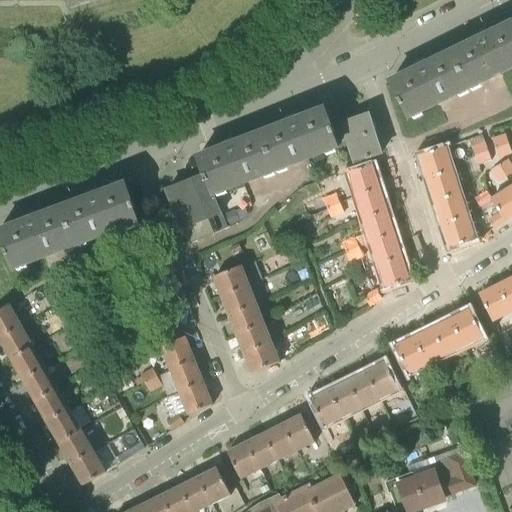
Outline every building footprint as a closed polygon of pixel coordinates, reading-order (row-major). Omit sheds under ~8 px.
[(68,0),(71,7),(71,9),(100,0),(68,0)] [(511,23),(483,38),(452,52),(421,67),(391,82),(402,106),(404,105),(410,118),(438,104),(470,89),(500,75),(511,68),(511,23)] [(339,143),(346,141),(353,164),(371,158),(381,155),(369,115),(343,124),(344,125),(340,126),(333,128),(326,110),(297,121),(263,134),(232,146),(199,158),(206,176),(168,190),(190,244),(224,230),(219,216),(223,215),(215,195),(246,183),(277,172),(311,158),(341,147),(339,143)] [(476,156),(489,152),(482,135),(473,139),(475,146),(472,147),(476,156)] [(493,139),(496,149),(509,144),(506,135),(493,139)] [(500,159),(511,154),(511,152),(509,144),(496,149),(500,159)] [(427,180),(453,171),(446,148),(421,156),(427,176),(426,176),(427,180)] [(489,152),(476,156),(479,166),(492,161),(489,152)] [(500,165),(508,177),(511,174),(511,164),(509,160),(500,165)] [(374,165),(348,174),(356,199),(381,189),(374,165)] [(498,183),(508,177),(500,165),(491,171),(498,183)] [(436,202),(461,194),(453,171),(427,180),(428,184),(430,183),(436,202)] [(79,245),(110,233),(139,223),(134,209),(135,209),(126,184),(95,195),(65,207),(30,219),(0,230),(0,236),(7,256),(8,256),(13,269),(45,258),(79,245)] [(511,186),(492,199),(492,201),(500,213),(505,222),(511,217),(511,186)] [(381,189),(356,199),(363,220),(388,211),(381,189)] [(481,207),(492,201),(492,199),(487,191),(476,199),(481,207)] [(341,205),(337,194),(324,200),(328,210),(341,205)] [(441,226),(468,218),(461,194),(436,202),(442,221),(440,222),(441,226)] [(331,218),(331,219),(344,214),(341,205),(328,210),(331,218)] [(388,211),(363,220),(371,244),(396,236),(388,211)] [(489,220),(494,229),(505,222),(500,213),(489,220)] [(450,249),(476,241),(468,218),(441,226),(443,230),(444,229),(450,249)] [(378,266),(403,257),(396,236),(371,244),(378,266)] [(343,243),(347,253),(360,248),(356,238),(343,243)] [(360,248),(347,253),(351,263),(364,257),(360,248)] [(385,289),(411,281),(403,257),(378,266),(385,289)] [(222,297),(250,286),(242,267),(214,278),(222,297)] [(511,312),(511,279),(503,284),(502,282),(498,284),(511,312)] [(494,323),(511,313),(511,312),(498,284),(495,286),(496,287),(480,295),(494,323)] [(228,317),(258,305),(250,286),(222,297),(228,313),(227,313),(228,317)] [(371,306),(383,299),(377,290),(365,298),(371,306)] [(0,338),(0,339),(23,326),(11,305),(0,311),(0,338)] [(237,336),(265,324),(258,305),(228,317),(230,321),(231,321),(237,336)] [(465,347),(485,338),(471,311),(452,320),(465,347)] [(447,356),(465,347),(452,320),(434,329),(447,356)] [(243,356),(273,343),(265,324),(237,336),(243,351),(242,351),(243,356)] [(12,360),(35,347),(24,328),(23,326),(0,339),(12,360)] [(428,366),(447,356),(434,329),(419,336),(418,335),(414,337),(428,366)] [(409,375),(428,366),(414,337),(411,338),(412,340),(396,347),(409,375)] [(162,348),(167,360),(171,370),(197,360),(195,356),(194,357),(186,338),(162,348)] [(253,374),(281,363),(273,343),(243,356),(245,359),(246,358),(253,374)] [(23,382),(47,368),(38,352),(35,347),(12,360),(22,378),(21,378),(23,382)] [(197,360),(171,370),(175,381),(180,393),(204,383),(197,364),(198,364),(197,360)] [(382,399),(400,390),(387,363),(372,371),(371,369),(368,371),(382,399)] [(36,402),(59,389),(47,368),(23,382),(25,385),(26,385),(36,402)] [(146,385),(158,377),(153,369),(141,375),(146,385)] [(363,409),(382,399),(368,371),(364,373),(364,374),(350,382),(363,409)] [(158,377),(146,385),(151,394),(163,386),(158,377)] [(344,418),(363,409),(350,382),(335,389),(334,387),(330,389),(344,418)] [(204,383),(180,393),(189,415),(213,405),(204,383)] [(47,424),(71,410),(59,389),(36,402),(46,419),(45,420),(47,424)] [(326,427),(344,418),(330,389),(327,391),(328,392),(312,400),(326,427)] [(60,444),(83,431),(71,410),(47,424),(49,427),(50,426),(60,444)] [(173,431),(185,423),(180,415),(167,422),(173,431)] [(298,453),(317,443),(303,415),(287,423),(287,421),(283,423),(298,453)] [(284,460),(298,453),(283,423),(279,425),(280,426),(265,434),(279,462),(284,460)] [(71,465),(95,452),(83,431),(60,444),(70,461),(69,461),(71,465)] [(261,471),(279,462),(265,434),(251,441),(250,440),(246,442),(261,471)] [(254,475),(261,471),(246,442),(243,443),(243,445),(228,452),(242,481),(254,475)] [(476,486),(470,471),(483,466),(478,451),(479,450),(477,445),(476,446),(475,443),(421,462),(435,501),(476,486)] [(85,486),(107,473),(103,466),(95,452),(71,465),(73,469),(74,468),(85,486)] [(415,511),(436,505),(435,501),(421,462),(408,467),(410,475),(386,483),(389,494),(392,493),(395,504),(405,500),(409,511),(415,511)] [(214,505),(232,496),(219,468),(203,475),(203,474),(199,476),(214,505)] [(344,511),(357,506),(340,475),(313,488),(311,484),(281,498),(279,494),(258,505),(260,510),(256,511),(344,511)] [(194,511),(199,511),(214,505),(199,476),(195,478),(196,479),(181,486),(194,511)] [(170,511),(194,511),(181,486),(167,494),(166,492),(162,494),(170,511)] [(147,511),(170,511),(162,494),(159,496),(159,497),(145,504),(144,503),(143,503),(147,511)] [(147,511),(143,503),(140,505),(141,506),(129,511),(147,511)]
